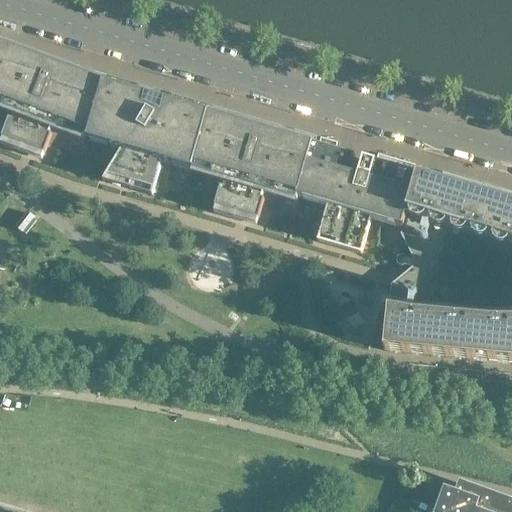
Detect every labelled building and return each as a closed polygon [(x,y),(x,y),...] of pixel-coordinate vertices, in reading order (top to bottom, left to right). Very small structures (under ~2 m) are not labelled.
[(91,136),(107,87),(104,86),(83,78),(59,69),(49,65),(45,63),(44,63),(3,48),(0,56),(0,101),(4,103),(2,110),(15,115),(12,121),(9,120),(2,139),(45,155),(52,136),(49,135),(52,128),(64,133),(67,127),(91,136)] [(193,173),(209,117),(107,87),(91,136),(110,142),(108,148),(121,152),(103,182),(152,197),(162,164),(193,173)] [(298,199),(313,147),(291,141),(291,140),(290,140),(266,133),(266,134),(255,131),(256,130),(251,129),(209,117),(193,173),(194,173),(226,182),(224,189),(220,188),(215,208),(259,220),(264,201),(261,200),(263,193),(297,203),(298,199)] [(403,230),(418,177),(417,177),(417,178),(364,162),(362,168),(354,166),(355,160),(353,159),(335,153),(335,154),(313,147),(298,199),(328,207),(317,243),(361,255),(372,220),(402,230),(403,230)] [(511,204),(418,177),(403,230),(402,230),(400,235),(413,260),(412,267),(390,286),(384,352),(511,364),(511,204)] [(25,236),(36,222),(33,220),(34,218),(30,215),(29,216),(26,214),(16,228),(25,236)] [(511,511),(511,504),(461,485),(453,507),(442,503),(438,511),(511,511)]
